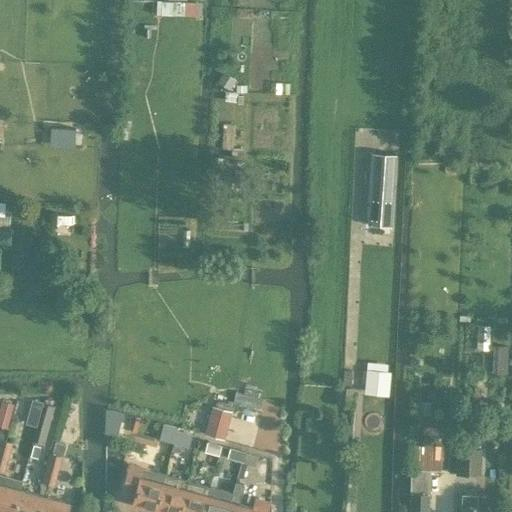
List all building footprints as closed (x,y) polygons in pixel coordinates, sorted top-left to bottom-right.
[(370,154),(368,225),(392,225),(395,154),(370,154)] [(492,345),(492,372),(506,373),(507,346),(492,345)] [(366,371),(365,386),(388,388),(388,385),(389,373),(366,371)] [(352,404),(353,388),(336,387),(336,403),(352,404)] [(32,399),(29,408),(40,411),(43,402),(32,399)] [(224,439),(234,402),(227,400),(227,403),(217,400),(215,406),(211,406),(203,434),(224,439)] [(43,444),(54,406),(44,403),(34,442),(43,444)] [(129,415),(124,431),(134,433),(138,418),(129,415)] [(158,440),(171,443),(174,432),(161,429),(158,440)] [(174,432),(171,443),(173,443),(171,450),(179,452),(181,446),(187,447),(190,436),(174,432)] [(455,450),(455,474),(479,475),(480,441),(469,441),(469,438),(456,438),(455,450)] [(4,440),(0,455),(0,471),(4,472),(11,445),(12,442),(7,441),(4,440)] [(218,455),(220,448),(221,445),(207,441),(203,451),(218,455)] [(225,458),(240,462),(243,452),(229,448),(225,458)] [(48,452),(40,482),(53,485),(62,456),(48,452)] [(243,452),(240,462),(255,466),(258,455),(243,452)] [(119,493),(132,497),(131,504),(153,510),(163,474),(141,468),(127,464),(119,493)] [(411,494),(409,511),(427,511),(429,494),(430,471),(411,470),(410,493),(411,494)] [(0,510),(5,511),(11,511),(18,489),(20,479),(0,474),(0,510)] [(176,511),(186,480),(163,474),(153,510),(159,511),(176,511)] [(186,480),(176,511),(201,511),(208,487),(186,480)] [(230,494),(225,511),(269,511),(270,504),(269,504),(269,501),(255,497),(254,501),(252,508),(237,504),(243,486),(234,484),(231,494),(230,494)] [(208,487),(201,511),(225,511),(230,494),(208,487)] [(18,489),(11,511),(38,511),(43,496),(18,489)] [(459,507),(459,511),(483,511),(484,508),(477,508),(477,496),(477,494),(461,494),(461,496),(460,507),(459,507)] [(43,496),(38,511),(65,511),(68,503),(43,496)]
